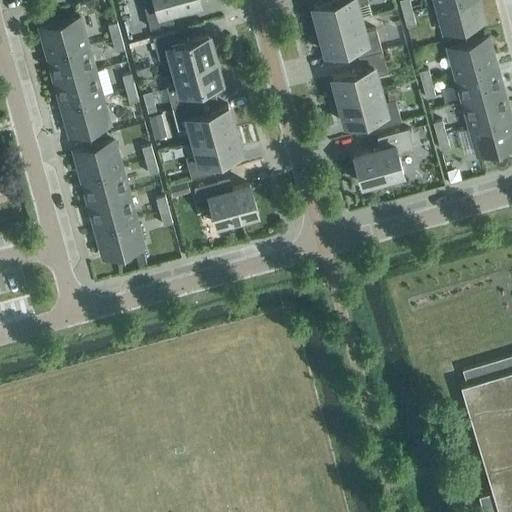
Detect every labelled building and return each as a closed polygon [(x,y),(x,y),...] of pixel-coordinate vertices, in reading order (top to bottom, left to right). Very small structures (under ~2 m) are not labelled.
[(150,28),(173,22),(169,11),(199,2),(198,0),(154,0),(155,3),(144,7),(150,28)] [(356,4),(368,1),(367,0),(331,0),(312,5),(318,29),(360,18),(356,4)] [(398,0),(402,12),(411,10),(408,0),(398,0)] [(477,0),(450,0),(436,4),(443,30),(481,19),(477,2),(478,1),(477,0)] [(411,10),(402,12),(406,27),(415,24),(411,10)] [(45,56),(86,45),(79,18),(40,29),(44,47),(43,47),(45,56)] [(358,56),(381,50),(375,28),(363,31),(360,18),(318,29),(325,53),(355,45),(358,56)] [(110,37),(119,35),(116,22),(107,24),(110,37)] [(173,69),(214,58),(208,34),(178,42),(175,31),(152,37),(158,59),(169,56),(173,69)] [(119,35),(110,37),(114,51),(123,49),(119,35)] [(455,75),(496,64),(493,56),(492,56),(487,39),(448,49),(455,75)] [(54,81),(93,70),(86,45),(45,56),(48,64),(49,64),(54,81)] [(338,100),(379,89),(375,75),(387,72),(381,50),(358,56),(361,68),(331,76),(338,100)] [(190,90),(221,81),(214,58),(173,69),(177,83),(165,86),(171,108),(193,102),(190,90)] [(462,101),(501,90),(496,73),(498,73),(496,64),(455,75),(462,101)] [(421,84),(431,82),(427,69),(418,71),(421,84)] [(59,107),(100,96),(93,70),(54,81),(59,98),(57,98),(59,107)] [(124,87),(133,85),(130,73),(121,75),(124,87)] [(431,82),(421,84),(425,98),(434,96),(431,82)] [(133,85),(124,87),(128,103),(137,100),(133,85)] [(374,116),(376,128),(400,121),(394,99),(383,102),(379,89),(338,100),(344,124),(374,116)] [(142,92),(147,112),(156,110),(151,90),(142,92)] [(469,127),(510,116),(507,107),(506,107),(501,90),(462,101),(469,127)] [(100,96),(59,107),(62,115),(63,115),(68,133),(107,122),(100,96)] [(227,105),(196,113),(193,102),(171,108),(177,131),(189,127),(193,140),(234,129),(227,105)] [(162,113),(150,116),(152,124),(164,120),(162,113)] [(510,116),(469,127),(476,153),(511,142),(511,130),(510,124),(511,124),(510,116)] [(435,135),(444,133),(441,120),(432,122),(435,135)] [(361,184),(402,173),(397,154),(414,150),(408,128),(376,136),(379,148),(353,155),(361,184)] [(234,129),(193,140),(196,153),(185,156),(191,178),(214,172),(211,160),(240,152),(234,129)] [(444,133),(435,135),(439,149),(448,147),(444,133)] [(79,178),(120,167),(112,141),(74,152),(78,169),(77,170),(79,178)] [(144,159),(153,157),(150,144),(141,147),(144,159)] [(153,157),(144,159),(148,174),(157,172),(153,157)] [(88,203),(127,193),(120,167),(79,178),(81,187),(83,187),(88,203)] [(219,192),(216,180),(193,187),(199,209),(211,205),(216,224),(247,215),(247,218),(258,216),(249,184),(219,192)] [(93,229),(134,218),(127,193),(88,203),(92,220),(91,221),(93,229)] [(158,211),(167,208),(164,195),(155,198),(158,211)] [(167,208),(158,211),(162,225),(171,223),(167,208)] [(134,218),(93,229),(95,238),(97,238),(102,255),(141,244),(134,218)] [(511,511),(511,354),(462,369),(466,383),(460,385),(491,491),(478,495),(482,511),(511,511)]
